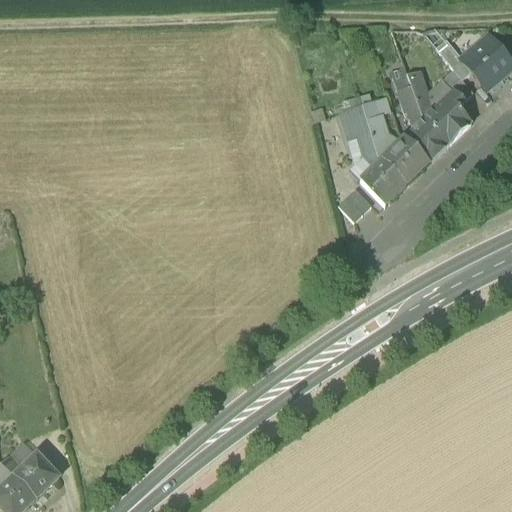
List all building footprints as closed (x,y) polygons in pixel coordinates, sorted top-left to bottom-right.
[(469,80),(486,98),(511,74),(511,69),(485,41),(460,65),(457,67),(469,80)] [(444,69),(451,77),(461,88),(469,80),(457,67),(460,65),(455,59),(444,69)] [(391,77),(398,96),(410,92),(405,78),(403,73),(391,77)] [(416,74),(405,78),(410,92),(422,125),(423,126),(432,117),(416,74)] [(473,100),(461,88),(451,77),(439,89),(449,100),(456,107),(460,112),(473,100)] [(422,125),(410,92),(398,96),(405,117),(415,134),(423,126),(422,125)] [(432,117),(423,126),(447,151),(466,133),(448,115),(456,107),(449,100),(432,117)] [(373,159),(381,168),(388,160),(377,121),(373,106),(359,110),(367,138),(373,159)] [(338,116),(346,144),(354,142),(367,138),(359,110),(338,116)] [(428,170),(447,151),(423,126),(415,134),(403,145),(428,170)] [(359,160),(362,163),(373,175),(381,168),(373,159),(367,138),(354,142),(359,160)] [(405,192),(428,170),(403,145),(388,160),(381,168),(405,192)] [(360,188),(373,175),(362,163),(349,176),(360,188)] [(385,212),(405,192),(381,168),(373,175),(360,188),(385,212)] [(336,211),(350,227),(369,210),(354,195),(336,211)] [(20,476),(13,483),(35,506),(58,484),(36,461),(20,476)] [(0,470),(13,483),(20,476),(8,463),(0,470)] [(0,470),(0,495),(13,483),(0,470)] [(0,511),(29,511),(35,506),(13,483),(0,495),(0,511)]
